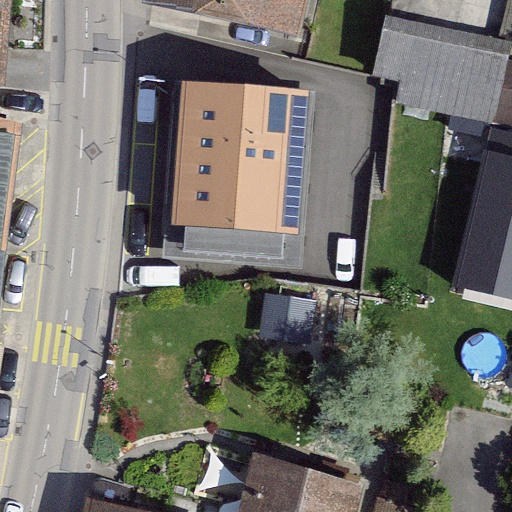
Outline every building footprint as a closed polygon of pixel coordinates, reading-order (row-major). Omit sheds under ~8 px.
[(320,0),(161,0),(159,15),(309,49),(320,0)] [(0,2),(0,96),(11,98),(12,4),(0,2)] [(500,51),(397,30),(386,84),(410,89),(405,113),(484,129),(500,51)] [(327,59),(212,52),(200,247),(315,254),(327,59)] [(15,134),(0,130),(0,265),(8,267),(15,134)] [(475,278),(511,287),(511,137),(511,138),(475,278)] [(371,511),(378,486),(271,460),(258,511),(371,511)]
